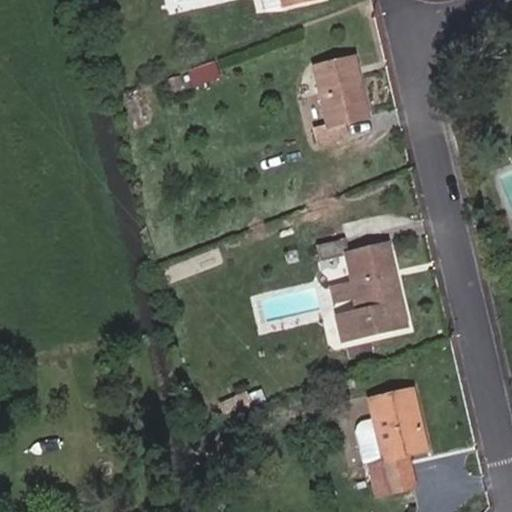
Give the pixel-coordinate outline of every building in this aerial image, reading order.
[(275,0),(255,0),(259,14),(278,10),(275,0)] [(275,0),(278,10),(320,1),(319,0),(275,0)] [(308,134),(313,152),(346,143),(341,126),(364,120),(350,60),(311,71),(325,130),(308,134)] [(186,73),(192,88),(220,77),(215,64),(186,73)] [(398,330),(379,249),(341,257),(337,241),(309,248),(313,264),(340,258),(346,286),(350,301),(353,314),(329,320),(335,344),(398,330)] [(182,264),(186,274),(221,259),(216,249),(182,264)] [(350,301),(346,286),(327,290),(330,305),(350,301)] [(414,453),(399,393),(359,402),(370,458),(356,461),(366,498),(401,490),(392,458),(414,453)]
